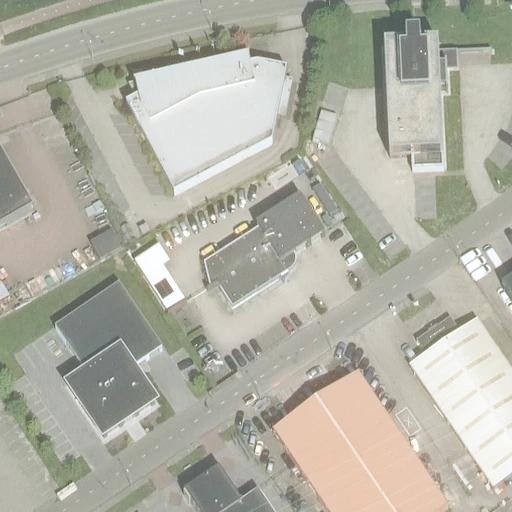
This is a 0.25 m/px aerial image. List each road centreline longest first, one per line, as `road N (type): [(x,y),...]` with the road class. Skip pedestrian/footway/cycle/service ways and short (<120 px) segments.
road 1 (unclassified): [(62,511),(511,208)]
road 2 (tertiary): [(276,0),(138,27),(0,69)]
